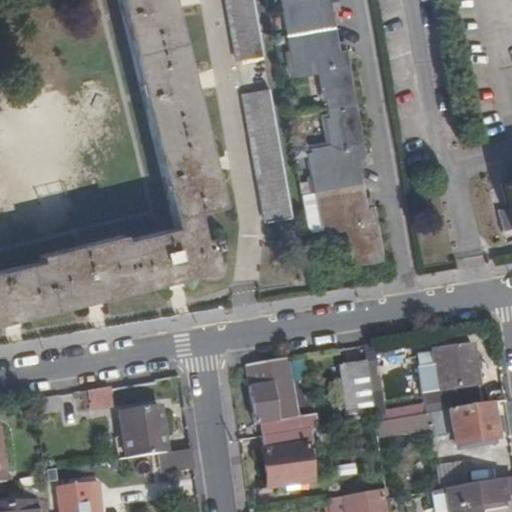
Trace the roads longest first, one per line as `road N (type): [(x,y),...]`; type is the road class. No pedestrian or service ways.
road 1 (unclassified): [(202,343),(509,291)]
road 2 (unclassified): [(0,375),(202,343)]
road 3 (unclassified): [(225,511),(202,343)]
